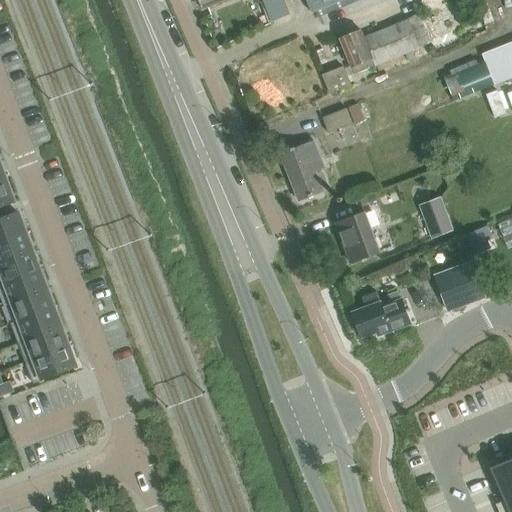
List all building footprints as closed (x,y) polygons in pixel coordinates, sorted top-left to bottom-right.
[(195,0),(198,5),(202,7),(203,8),(222,0),(195,0)] [(307,0),(312,13),(343,0),(307,0)] [(495,22),(487,0),(477,0),(485,25),(495,22)] [(431,43),(419,15),(365,38),(376,66),(431,43)] [(362,31),(340,39),(355,75),(376,66),(365,38),(362,31)] [(511,78),(511,42),(482,55),(483,58),(495,86),(511,78)] [(455,103),(469,97),(495,86),(483,58),(443,75),(455,103)] [(344,67),(323,76),(331,94),(351,85),(344,67)] [(498,91),(487,95),(495,118),(507,114),(498,91)] [(354,124),(365,120),(359,106),(348,110),(324,119),(330,135),(354,125),(354,124)] [(299,201),(324,191),(316,171),(326,167),(315,141),(281,155),(299,201)] [(7,184),(0,186),(0,208),(14,203),(7,184)] [(453,229),(442,199),(422,206),(434,236),(453,229)] [(18,212),(0,218),(0,240),(25,232),(18,212)] [(365,212),(336,224),(351,263),(380,252),(365,212)] [(489,225),(465,235),(474,256),(492,248),(489,241),(495,238),(489,225)] [(25,232),(0,240),(0,263),(32,251),(25,232)] [(32,251),(0,263),(0,266),(6,283),(40,270),(32,251)] [(448,311),(486,297),(473,264),(436,277),(448,311)] [(40,270),(6,283),(13,301),(9,303),(9,304),(47,290),(40,270)] [(47,290),(9,304),(16,322),(11,324),(12,325),(54,309),(47,290)] [(391,304),(383,307),(381,302),(377,292),(362,298),(366,308),(353,313),(362,338),(378,332),(379,336),(411,324),(399,291),(387,296),(391,304)] [(54,309),(12,325),(19,344),(62,328),(54,309)] [(27,364),(69,348),(62,328),(19,344),(27,364)] [(69,348),(27,364),(34,384),(76,368),(69,348)] [(492,468),(491,468),(509,511),(511,511),(511,459),(492,468)]
